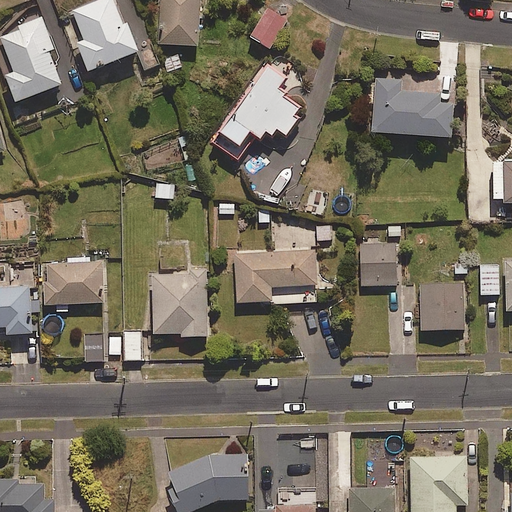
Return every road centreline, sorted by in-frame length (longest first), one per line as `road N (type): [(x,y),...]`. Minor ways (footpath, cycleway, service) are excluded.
road 1 (residential): [(333,0),(0,402),(511,390)]
road 2 (residential): [(511,30),(387,17),(334,0)]
